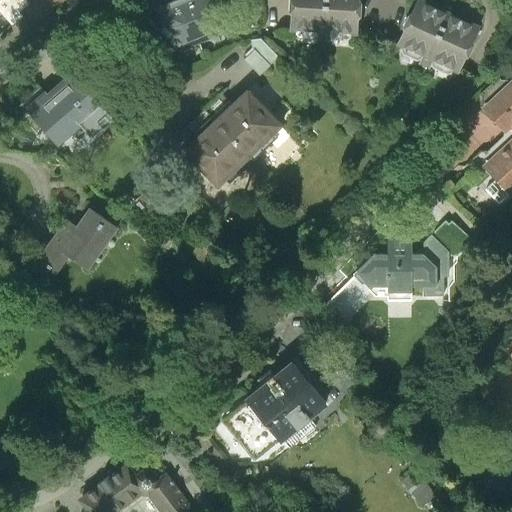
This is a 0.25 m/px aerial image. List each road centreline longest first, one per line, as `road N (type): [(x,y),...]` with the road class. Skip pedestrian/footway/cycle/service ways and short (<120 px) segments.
road 1 (residential): [(12,511),(81,473),(265,327),(429,164)]
road 2 (residential): [(0,79),(156,0)]
road 3 (unknown): [(157,411),(223,511)]
